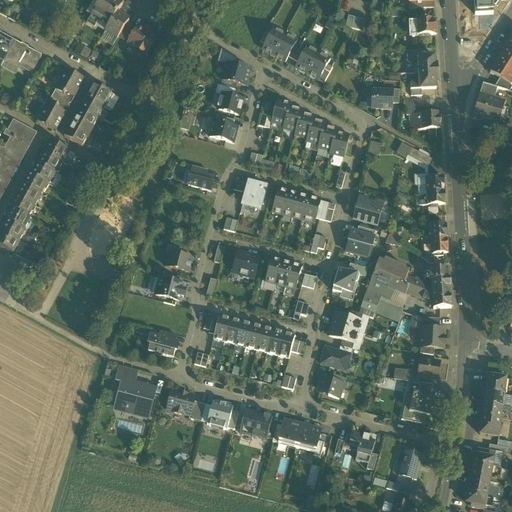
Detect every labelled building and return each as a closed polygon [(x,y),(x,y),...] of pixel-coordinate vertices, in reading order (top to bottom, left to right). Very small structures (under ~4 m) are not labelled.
[(112,0),(101,0),(99,3),(92,15),(109,26),(117,14),(122,6),(112,0)] [(408,0),(409,10),(419,10),(433,9),(433,10),(434,10),(433,3),(433,1),(433,0),(408,0)] [(474,0),(475,17),(494,16),(494,9),(498,8),(502,1),(501,0),(474,0)] [(22,15),(27,18),(31,11),(26,8),(22,15)] [(129,22),(117,14),(109,26),(105,32),(117,39),(118,39),(123,30),(128,24),(129,22)] [(354,18),(348,17),(345,28),(351,29),(354,18)] [(360,20),(354,18),(351,29),(357,31),(360,20)] [(365,21),(360,20),(357,31),(362,33),(365,21)] [(434,22),(416,23),(417,38),(435,37),(434,22)] [(416,23),(408,23),(409,34),(412,34),(412,38),(417,38),(416,23)] [(128,24),(123,30),(118,39),(123,42),(133,27),(128,24)] [(144,32),(139,28),(128,45),(136,50),(135,51),(136,54),(139,56),(142,56),(143,55),(145,56),(156,39),(151,36),(152,33),(146,29),(144,32)] [(285,36),(274,30),(271,35),(265,46),(262,51),(266,53),(270,56),(274,57),(285,36)] [(271,35),(266,32),(260,43),(265,46),(271,35)] [(0,33),(0,60),(4,63),(15,42),(0,33)] [(297,42),(285,36),(274,57),(281,62),(285,64),(288,58),(294,48),(297,42)] [(42,56),(15,42),(4,63),(2,66),(15,73),(20,64),(33,71),(42,56)] [(82,56),(85,47),(77,44),(74,53),(82,56)] [(294,48),(288,58),(293,61),(299,51),(294,48)] [(319,55),(307,48),(304,54),(299,64),(296,69),(304,74),(307,76),(319,55)] [(511,51),(506,48),(501,56),(511,63),(511,51)] [(237,60),(221,51),(218,63),(226,66),(226,65),(234,67),(235,67),(237,60)] [(304,54),(299,51),(293,61),(299,64),(304,54)] [(419,53),(407,54),(408,64),(412,64),(412,67),(418,66),(418,59),(419,59),(419,53)] [(325,58),(319,55),(307,76),(310,77),(310,78),(315,80),(318,82),(327,66),(330,61),(325,58)] [(511,63),(501,56),(495,65),(511,75),(511,63)] [(419,59),(418,59),(418,66),(419,74),(437,74),(437,65),(434,65),(434,58),(419,59)] [(247,70),(235,67),(234,67),(226,65),(226,66),(222,81),(237,85),(246,88),(251,72),(247,71),(247,70)] [(511,83),(511,75),(495,65),(490,73),(500,80),(510,86),(511,83)] [(332,69),(327,66),(318,82),(324,85),(332,69)] [(67,70),(52,97),(69,106),(69,105),(70,106),(84,80),(67,70)] [(437,74),(419,74),(419,83),(420,90),(422,90),(436,89),(436,83),(438,83),(437,74)] [(510,86),(500,80),(494,88),(507,92),(509,93),(511,88),(511,87),(510,86)] [(237,85),(222,81),(221,87),(235,91),(237,85)] [(111,95),(93,85),(89,92),(91,93),(87,99),(103,107),(106,101),(107,102),(111,95)] [(497,89),(483,85),(480,94),(494,99),(497,89)] [(221,87),(218,86),(216,95),(221,96),(222,96),(233,99),(235,91),(221,87)] [(392,93),(373,92),(372,110),(391,111),(392,105),(392,93)] [(494,99),(480,94),(473,119),(497,127),(505,102),(494,99)] [(111,95),(107,102),(106,101),(103,107),(111,112),(118,98),(111,95)] [(233,99),(222,96),(221,96),(218,111),(239,117),(243,101),(233,99)] [(69,106),(52,97),(38,123),(55,133),(69,107),(68,106),(69,106)] [(103,107),(87,99),(84,105),(82,105),(79,111),(97,121),(100,114),(99,114),(103,107)] [(291,105),(278,102),(273,119),(272,124),(284,127),(285,127),(290,108),(291,105)] [(290,108),(285,127),(284,127),(283,130),(296,134),(301,115),(302,115),(302,112),(290,108)] [(97,121),(79,111),(74,119),(76,120),(73,125),(88,133),(91,128),(93,129),(97,121)] [(439,114),(421,115),(418,115),(418,116),(409,116),(410,131),(415,131),(415,132),(440,130),(439,114)] [(302,115),(301,115),(296,134),(295,137),(307,140),(308,140),(313,121),(314,118),(302,115)] [(267,117),(262,116),(258,127),(264,129),(267,117)] [(181,117),(179,129),(186,131),(189,119),(181,117)] [(234,122),(217,117),(215,123),(233,128),(234,122)] [(273,119),(267,117),(264,129),(270,130),(272,124),(273,119)] [(37,134),(13,121),(7,131),(15,135),(6,151),(22,160),(37,134)] [(313,121),(308,140),(307,140),(307,143),(319,147),(324,128),(325,128),(326,125),(313,121)] [(215,123),(211,122),(209,132),(210,133),(209,138),(233,145),(237,129),(233,128),(215,123)] [(88,133),(73,125),(70,131),(68,130),(64,138),(82,147),(86,140),(85,140),(88,133)] [(325,128),(324,128),(319,147),(318,150),(331,153),(336,134),(337,131),(325,128)] [(336,134),(331,153),(330,156),(343,160),(349,137),(336,134)] [(68,151),(50,142),(46,150),(45,150),(43,153),(63,164),(66,158),(65,157),(68,151)] [(378,158),(382,145),(370,142),(366,154),(378,158)] [(407,149),(402,146),(397,155),(406,160),(408,157),(407,157),(408,156),(405,154),(407,149)] [(6,151),(0,148),(0,182),(7,186),(8,187),(22,160),(6,151)] [(432,160),(411,150),(407,149),(405,154),(408,156),(407,157),(408,157),(428,168),(432,160)] [(63,164),(43,153),(41,155),(42,156),(38,164),(56,174),(59,169),(60,169),(63,164)] [(257,156),(251,154),(248,166),(254,168),(257,156)] [(263,158),(257,156),(254,168),(260,169),(263,158)] [(38,164),(36,164),(34,167),(35,167),(31,175),(47,184),(48,185),(51,179),(52,180),(56,174),(38,164)] [(207,171),(189,167),(187,172),(191,173),(206,177),(207,171)] [(206,177),(191,173),(188,187),(211,193),(213,185),(212,185),(213,179),(206,177)] [(31,175),(29,174),(24,182),(23,182),(21,185),(22,185),(41,195),(42,196),(44,191),(44,190),(47,184),(31,175)] [(336,189),(341,190),(345,176),(340,174),(336,189)] [(436,176),(428,176),(428,179),(417,180),(418,188),(426,193),(444,192),(443,186),(444,186),(443,178),(436,179),(436,176)] [(242,181),(237,180),(234,191),(239,193),(242,181)] [(248,183),(242,181),(239,193),(245,194),(248,183)] [(267,188),(248,183),(245,194),(242,206),(261,211),(267,188)] [(41,195),(22,185),(18,194),(17,193),(15,196),(35,207),(38,202),(37,201),(41,195)] [(288,193),(278,191),(272,214),(282,216),(288,193)] [(444,192),(426,193),(427,197),(427,206),(430,206),(430,209),(438,209),(438,206),(445,205),(444,192)] [(298,196),(288,193),(282,216),(292,219),(298,196)] [(298,196),(292,219),(302,222),(308,198),(298,196)] [(35,207),(16,197),(12,205),(11,204),(9,207),(12,209),(29,219),(32,214),(31,213),(35,207)] [(427,197),(419,197),(419,207),(427,206),(427,197)] [(320,202),(308,198),(302,222),(314,225),(316,219),(320,202)] [(368,200),(359,198),(353,221),(377,227),(383,207),(374,204),(373,206),(367,205),(368,200)] [(325,222),(329,205),(320,203),(316,219),(325,222)] [(413,210),(398,203),(397,206),(400,208),(400,210),(410,215),(413,210)] [(329,205),(325,222),(331,224),(335,206),(329,205)] [(29,219),(12,209),(8,218),(7,217),(5,220),(7,221),(25,231),(27,226),(26,225),(30,219),(29,219)] [(223,231),(229,233),(232,221),(226,219),(223,231)] [(25,231),(7,221),(2,229),(1,229),(0,230),(0,231),(19,243),(23,237),(22,236),(25,231)] [(229,233),(235,234),(238,223),(232,221),(229,233)] [(439,223),(431,223),(431,226),(428,226),(429,240),(431,240),(447,239),(446,225),(439,226),(439,223)] [(357,234),(374,239),(375,233),(359,228),(357,234)] [(19,243),(0,231),(0,239),(2,240),(0,244),(0,251),(2,253),(6,252),(6,250),(13,254),(16,248),(17,249),(20,243),(19,243)] [(369,255),(374,239),(357,234),(351,232),(345,254),(357,257),(359,252),(369,255)] [(401,245),(388,236),(385,245),(400,248),(401,245)] [(321,238),(315,237),(310,254),(316,255),(318,250),(321,238)] [(326,240),(321,238),(318,250),(323,251),(326,240)] [(447,239),(431,240),(432,255),(434,255),(434,258),(443,258),(443,255),(448,254),(447,239)] [(181,250),(168,247),(166,254),(169,255),(169,254),(180,257),(181,250)] [(225,250),(218,248),(214,264),(221,265),(225,250)] [(180,257),(169,254),(169,255),(165,268),(189,274),(192,260),(180,257)] [(259,259),(238,254),(233,271),(241,274),(240,277),(254,280),(259,259)] [(32,265),(22,259),(19,264),(29,270),(32,265)] [(282,263),(272,260),(265,283),(276,286),(282,263)] [(395,264),(385,260),(384,263),(379,261),(375,272),(389,278),(395,264)] [(291,265),(282,263),(276,286),(285,289),(291,265)] [(405,268),(395,264),(389,278),(404,285),(407,278),(409,274),(404,272),(405,268)] [(301,268),(291,265),(285,289),(295,291),(301,268)] [(350,265),(348,273),(359,276),(365,278),(367,270),(350,265)] [(348,273),(338,270),(332,293),(341,296),(340,299),(352,303),(359,276),(348,273)] [(449,270),(428,273),(429,283),(431,283),(432,289),(432,297),(450,295),(449,270)] [(380,302),(381,299),(389,302),(393,292),(405,297),(406,293),(409,287),(404,285),(389,278),(375,272),(363,303),(377,308),(380,302)] [(162,280),(178,285),(180,279),(163,275),(162,280)] [(310,278),(305,276),(302,288),(307,289),(310,278)] [(316,279),(310,278),(307,289),(313,291),(316,279)] [(432,289),(407,278),(404,285),(409,287),(432,297),(432,289)] [(178,285),(159,280),(155,296),(180,303),(185,287),(178,285)] [(216,282),(210,280),(206,298),(212,299),(216,282)] [(432,297),(409,287),(406,293),(413,296),(413,297),(429,304),(429,307),(433,307),(432,297)] [(450,295),(432,297),(433,307),(433,311),(451,309),(451,295),(450,295)] [(377,308),(375,315),(398,324),(403,311),(380,302),(377,308)] [(294,315),(300,316),(303,305),(297,303),(294,315)] [(375,315),(377,308),(363,303),(360,310),(375,315)] [(309,306),(303,305),(300,316),(306,318),(309,306)] [(362,317),(351,313),(349,319),(361,322),(362,317)] [(349,319),(336,315),(332,326),(357,334),(361,322),(349,319)] [(230,321),(219,318),(214,336),(213,341),(224,344),(230,321)] [(212,320),(206,319),(203,330),(209,332),(212,323),(212,320)] [(440,320),(422,319),(421,330),(439,331),(440,320)] [(241,323),(230,321),(224,344),(235,347),(241,323)] [(217,325),(212,323),(209,332),(208,335),(214,336),(217,325)] [(252,326),(241,323),(235,347),(245,350),(252,326)] [(262,329),(252,326),(245,350),(256,352),(262,329)] [(357,334),(332,326),(329,338),(342,342),(354,345),(357,334)] [(273,332),(262,329),(256,352),(267,355),(273,332)] [(439,331),(421,330),(420,349),(434,350),(443,350),(443,346),(445,346),(445,340),(444,339),(444,331),(439,331)] [(273,332),(267,355),(277,358),(283,335),(273,332)] [(175,337),(160,333),(159,339),(174,342),(175,337)] [(295,338),(283,335),(277,358),(289,361),(291,354),(294,342),(295,338)] [(159,339),(151,337),(149,345),(150,345),(148,353),(155,354),(154,356),(161,358),(161,356),(173,359),(175,352),(176,352),(178,344),(159,339)] [(299,343),(294,342),(291,354),(296,355),(299,343)] [(354,345),(342,342),(340,347),(352,351),(354,345)] [(305,345),(299,343),(296,355),(302,357),(305,345)] [(352,351),(340,347),(339,353),(350,357),(352,351)] [(339,353),(325,349),(320,366),(345,373),(350,357),(339,353)] [(203,356),(197,354),(194,366),(200,368),(203,356)] [(209,357),(203,356),(200,368),(206,369),(209,357)] [(439,364),(421,361),(419,376),(418,378),(419,378),(437,381),(439,364)] [(137,374),(120,369),(116,382),(123,383),(123,382),(134,385),(137,374)] [(407,372),(395,370),(393,380),(406,382),(418,384),(419,378),(418,378),(419,376),(406,375),(407,372)] [(345,380),(333,376),(331,382),(343,385),(345,380)] [(506,379),(487,376),(485,394),(502,396),(504,396),(506,379)] [(290,379),(284,377),(281,389),(287,390),(290,379)] [(296,380),(290,379),(287,390),(293,392),(296,380)] [(331,382),(323,379),(319,393),(329,396),(328,398),(338,401),(343,385),(331,382)] [(134,385),(123,382),(123,383),(117,406),(126,408),(124,413),(147,419),(153,396),(145,394),(147,389),(134,385)] [(419,384),(418,394),(431,397),(433,386),(419,384)] [(187,396),(180,394),(180,395),(172,393),(167,412),(172,413),(172,414),(184,417),(185,417),(189,418),(190,418),(194,403),(195,399),(187,397),(187,396)] [(418,394),(413,393),(413,396),(409,413),(427,417),(430,417),(434,397),(431,397),(418,394)] [(502,396),(485,394),(483,406),(501,409),(502,396)] [(427,417),(409,413),(413,396),(407,395),(401,421),(425,426),(427,417)] [(205,406),(194,403),(190,418),(189,418),(189,420),(201,424),(205,406)] [(230,408),(215,404),(213,403),(206,426),(209,427),(209,428),(224,432),(224,431),(227,431),(227,430),(232,413),(233,408),(231,408),(230,408)] [(501,409),(483,406),(482,419),(499,421),(501,409)] [(510,410),(501,409),(499,421),(501,421),(508,422),(510,410)] [(239,434),(266,442),(266,439),(271,422),(272,419),(245,411),(239,434)] [(238,415),(232,413),(227,430),(234,432),(238,415)] [(482,419),(481,419),(479,436),(498,438),(501,421),(499,421),(482,419)] [(273,441),(277,426),(278,424),(271,422),(266,439),(273,441)] [(303,427),(284,422),(283,428),(278,445),(296,450),(303,427)] [(273,441),(272,444),(278,445),(283,428),(277,426),(273,441)] [(321,432),(303,427),(296,450),(315,455),(318,444),(321,432)] [(352,433),(351,438),(346,436),(344,443),(343,450),(349,451),(350,447),(359,449),(355,462),(368,466),(369,466),(371,455),(376,439),(352,433)] [(344,443),(338,442),(334,455),(341,457),(343,450),(344,443)] [(511,444),(498,442),(497,447),(510,450),(511,450),(511,444)] [(324,445),(318,444),(314,458),(320,459),(324,445)] [(497,447),(489,446),(488,452),(495,454),(502,455),(509,457),(510,450),(497,447)] [(488,452),(477,450),(476,456),(480,457),(480,456),(486,458),(494,460),(495,454),(488,452)] [(421,456),(405,452),(398,477),(416,481),(419,471),(417,471),(421,456)] [(377,457),(371,455),(369,466),(368,466),(366,471),(373,472),(377,457)] [(476,456),(475,456),(473,466),(474,466),(492,469),(494,460),(486,458),(480,456),(480,457),(476,456)] [(492,469),(474,466),(471,480),(490,484),(492,469)] [(501,471),(492,469),(490,484),(489,484),(499,486),(499,482),(506,483),(508,472),(501,471)] [(490,484),(471,480),(468,495),(487,498),(487,499),(489,488),(489,484),(490,484)] [(412,490),(400,486),(398,494),(410,497),(412,490)] [(497,489),(489,488),(487,499),(493,500),(495,500),(497,489)] [(410,497),(398,494),(396,501),(404,503),(405,502),(408,503),(410,497)] [(468,495),(466,504),(471,505),(471,506),(478,507),(479,507),(485,508),(487,498),(468,495)] [(493,500),(487,499),(487,498),(485,508),(492,509),(493,500)] [(396,501),(393,500),(392,506),(393,507),(391,511),(410,511),(413,504),(408,503),(405,502),(404,503),(396,501)]
